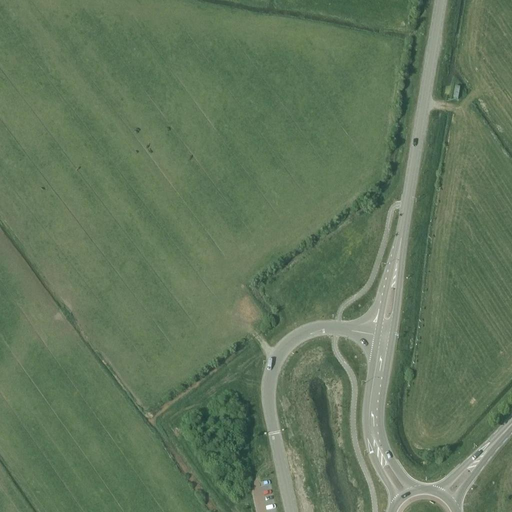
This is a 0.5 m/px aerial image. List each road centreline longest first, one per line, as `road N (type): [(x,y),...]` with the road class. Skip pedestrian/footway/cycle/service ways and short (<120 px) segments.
road 1 (tertiary): [(290,511),(269,415),(271,361),(308,329),(378,334)]
road 2 (secondary): [(440,0),(400,241)]
road 3 (secondary): [(378,334),(366,432),(397,501)]
road 4 (secondary): [(412,490),(385,447),(379,418),(392,336)]
